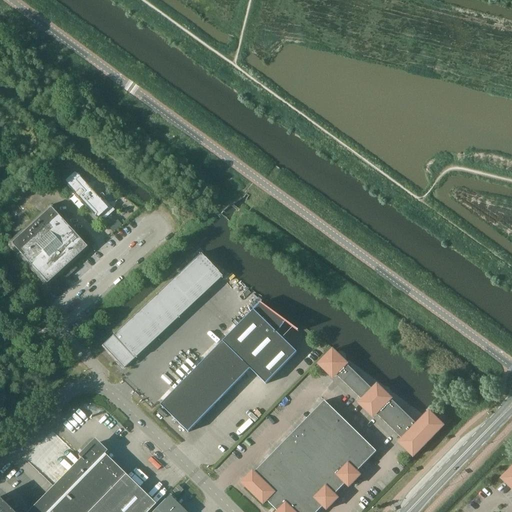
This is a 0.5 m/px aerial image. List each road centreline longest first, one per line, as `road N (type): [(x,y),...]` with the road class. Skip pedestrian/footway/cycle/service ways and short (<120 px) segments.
road 1 (tertiary): [(511,365),(10,0)]
road 2 (unclassified): [(0,456),(78,385),(94,385),(231,511)]
road 3 (tertiary): [(511,397),(403,511)]
road 4 (tertiary): [(413,511),(511,411)]
